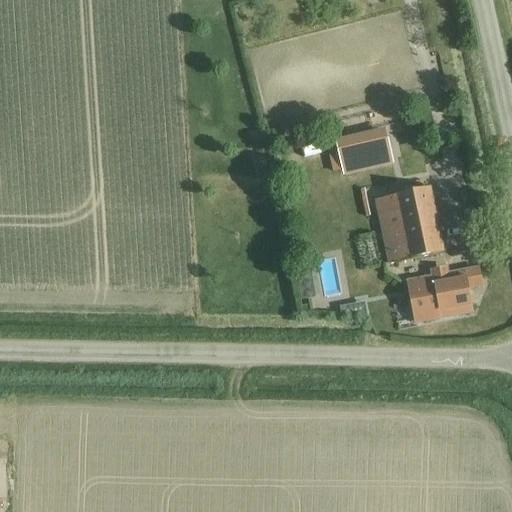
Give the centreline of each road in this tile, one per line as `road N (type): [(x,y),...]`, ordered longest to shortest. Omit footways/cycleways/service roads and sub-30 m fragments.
road 1 (tertiary): [(0,342),(511,361)]
road 2 (tertiary): [(511,167),(478,0)]
